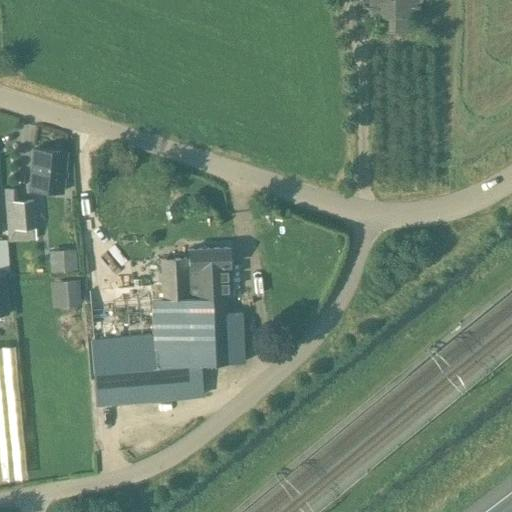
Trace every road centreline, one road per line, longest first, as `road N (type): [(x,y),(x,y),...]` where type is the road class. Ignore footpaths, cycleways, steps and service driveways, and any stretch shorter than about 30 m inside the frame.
road 1 (unclassified): [(0,499),(108,478),(207,428),(289,362),(342,291),(366,214)]
road 2 (unclassified): [(0,98),(366,214)]
road 3 (unclassified): [(366,214),(449,210),(511,180)]
